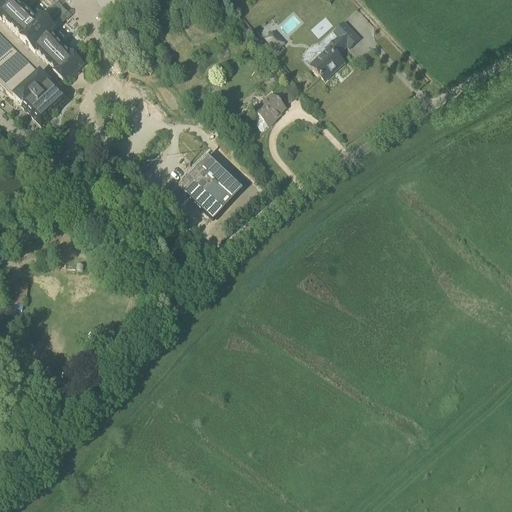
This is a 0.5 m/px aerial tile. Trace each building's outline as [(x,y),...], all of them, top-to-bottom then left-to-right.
[(74,53),(55,34),(40,19),(22,0),(19,4),(14,0),(0,0),(0,88),(5,93),(6,92),(12,99),(41,128),(67,103),(58,95),(63,90),(67,87),(74,80),(79,75),(78,74),(83,68),(71,56),(74,53)] [(30,0),(26,4),(41,18),(55,4),(50,0),(30,0)] [(270,45),(277,39),(272,34),(266,40),(270,45)] [(337,57),(347,49),(350,51),(359,42),(353,36),(344,45),(338,39),(326,51),(327,52),(310,68),(324,84),(325,83),(324,82),(336,72),(344,65),(337,57)] [(281,42),(273,49),(276,53),(285,46),(281,42)] [(275,120),(285,111),(272,97),(266,102),(267,104),(255,116),(261,121),(257,125),(257,129),(260,132),(264,132),(268,129),(277,122),(275,120)] [(243,194),(208,160),(170,200),(181,210),(189,201),(214,225),(243,194)] [(28,286),(8,288),(7,304),(26,307),(28,286)]
